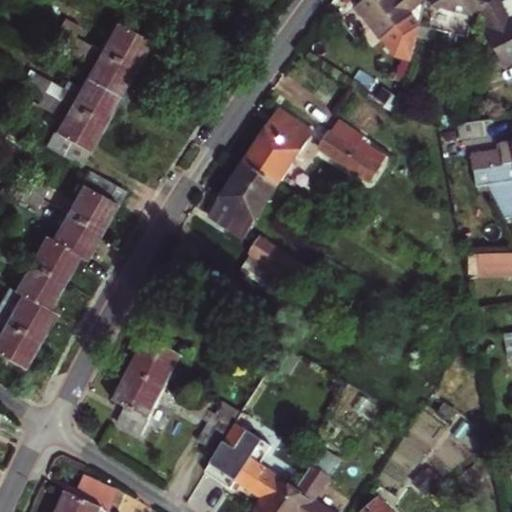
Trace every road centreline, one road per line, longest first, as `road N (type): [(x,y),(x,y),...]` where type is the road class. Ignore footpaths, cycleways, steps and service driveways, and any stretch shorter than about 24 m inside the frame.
road 1 (residential): [(49,426),(199,172),(318,0)]
road 2 (residential): [(49,426),(183,511)]
